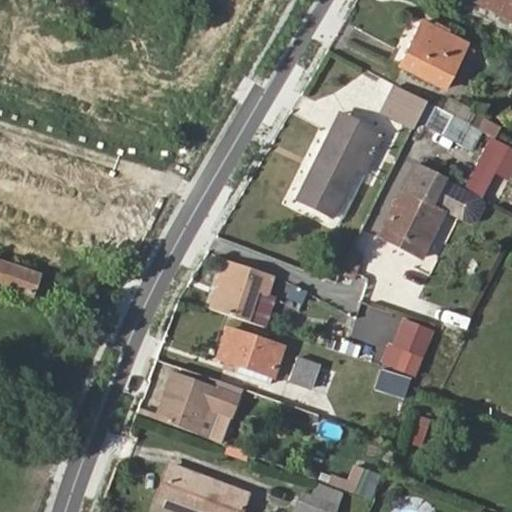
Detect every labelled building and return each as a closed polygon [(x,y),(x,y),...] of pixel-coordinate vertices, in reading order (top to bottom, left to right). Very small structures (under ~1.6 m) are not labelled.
[(511,0),(472,0),(511,20),(511,0)] [(427,25),(404,70),(446,94),(466,57),(472,60),(477,50),(452,38),(454,33),(445,28),(442,33),(427,25)] [(384,113),(416,129),(428,107),(396,89),(384,113)] [(472,114),(465,126),(501,145),(506,137),(482,125),(485,121),(472,114)] [(341,115),(331,136),(339,141),(350,119),(341,115)] [(339,141),(331,136),(300,200),(335,217),(357,171),(366,175),(374,157),(365,153),(375,131),(350,119),(339,141)] [(365,153),(374,157),(385,136),(375,131),(365,153)] [(484,196),(502,163),(489,157),(472,189),(484,196)] [(511,179),(511,168),(502,163),(484,196),(499,204),(511,179)] [(418,168),(384,239),(425,258),(446,213),(469,225),(479,222),(485,210),(486,204),(481,200),(418,168)] [(354,277),(362,253),(348,248),(340,272),(354,277)] [(21,269),(0,262),(0,282),(15,287),(21,269)] [(226,265),(211,311),(244,322),(255,291),(263,294),(268,279),(226,265)] [(432,331),(401,320),(383,367),(414,378),(432,331)] [(239,366),(273,377),(284,349),(230,332),(219,359),(239,366)] [(335,352),(357,357),(360,343),(338,339),(335,352)] [(326,368),(332,351),(306,342),(300,360),(326,368)] [(339,373),(326,368),(300,360),(291,384),(330,398),(339,373)] [(269,390),(273,377),(239,366),(235,379),(269,390)] [(374,392),(404,401),(410,379),(380,370),(374,392)] [(169,374),(154,420),(193,434),(201,412),(212,415),(228,421),(235,400),(169,374)] [(193,434),(204,438),(212,415),(201,412),(193,434)] [(334,439),(339,425),(315,417),(311,430),(334,439)] [(240,511),(248,493),(172,465),(159,502),(183,511),(240,511)] [(351,490),(370,497),(378,474),(359,467),(351,490)] [(299,510),(304,511),(336,511),(338,508),(343,494),(315,483),(310,496),(305,494),(299,510)]
